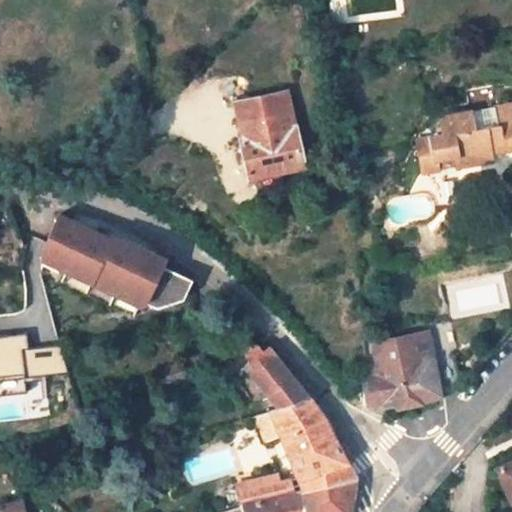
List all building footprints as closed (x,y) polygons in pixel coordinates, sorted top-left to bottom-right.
[(233,100),(250,176),(303,165),(287,89),(233,100)] [(473,110),(440,116),(443,134),(414,139),(416,147),(429,145),(432,161),(438,159),(456,156),(458,166),(492,160),(492,153),(511,149),(511,148),(511,103),(494,106),(497,125),(476,129),(473,110)] [(421,174),(440,170),(438,159),(432,161),(429,145),(416,147),(421,174)] [(75,216),(71,224),(109,241),(115,230),(100,223),(75,216)] [(71,224),(58,218),(42,252),(40,274),(133,317),(138,306),(144,304),(160,267),(164,261),(150,255),(153,249),(143,243),(115,230),(109,241),(71,224)] [(191,281),(160,267),(144,304),(156,309),(182,300),(191,281)] [(461,387),(454,355),(422,362),(416,332),(371,341),(376,373),(378,381),(364,383),(368,405),(384,403),(385,408),(397,406),(398,408),(422,403),(422,401),(461,387)] [(24,377),(67,372),(62,359),(59,346),(28,350),(26,335),(0,338),(0,396),(26,393),(24,377)] [(308,400),(267,349),(244,367),(278,409),(308,400)] [(185,376),(181,364),(163,370),(167,382),(185,376)] [(252,417),(263,442),(280,435),(298,480),(299,489),(354,477),(354,475),(347,465),(329,431),(329,429),(322,418),(317,411),(308,400),(278,409),(252,417)] [(511,466),(498,473),(511,503),(511,502),(511,466)] [(271,476),(236,485),(241,504),(276,495),(271,476)] [(347,511),(354,477),(299,489),(276,495),(241,504),(216,511),(347,511)] [(22,511),(20,503),(0,507),(0,511),(22,511)]
